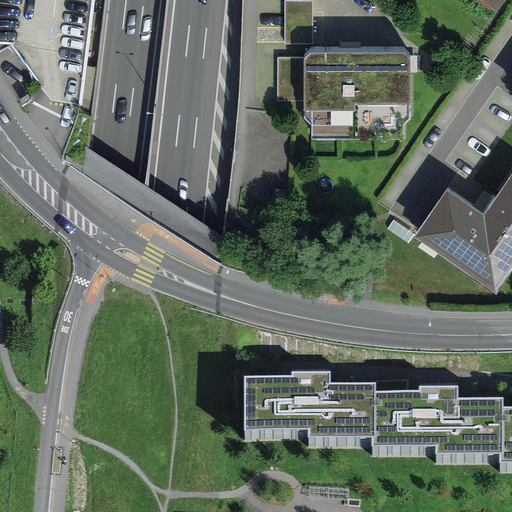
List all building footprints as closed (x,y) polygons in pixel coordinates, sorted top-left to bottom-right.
[(0,0),(0,35),(14,36),(52,95),(80,98),(91,0),(0,0)] [(423,35),(311,37),(312,115),(424,113),(423,35)] [(448,193),(417,238),(493,291),(511,264),(511,183),(486,220),(448,193)] [(375,446),(375,399),(375,390),(332,390),(332,378),(309,378),(292,378),(292,382),(245,382),(245,439),(308,439),(308,446),(375,446)] [(375,399),(375,446),(375,456),(437,456),(437,462),(503,462),(503,416),(503,407),(459,407),(459,395),(437,394),(420,394),(420,399),(375,399)] [(511,415),(503,416),(503,462),(503,471),(511,470),(511,415)]
